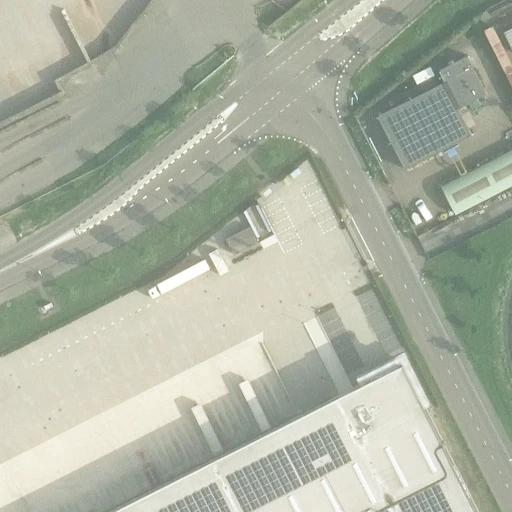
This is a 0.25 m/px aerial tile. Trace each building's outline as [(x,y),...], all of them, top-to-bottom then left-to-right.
[(487,95),(467,57),(440,71),(459,109),(487,95)] [(472,136),(444,83),(378,117),(405,170),(472,136)] [(511,186),(511,150),(441,187),(456,215),(511,186)] [(250,227),(226,240),(233,254),(258,242),(250,227)] [(361,385),(109,511),(478,511),(425,407),(423,403),(422,403),(401,361),(364,380),(365,383),(361,385)]
